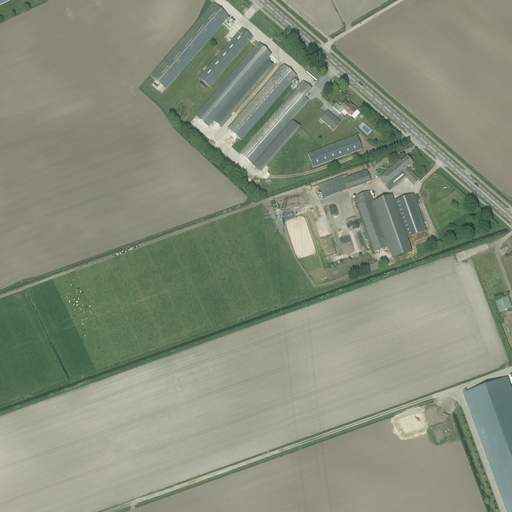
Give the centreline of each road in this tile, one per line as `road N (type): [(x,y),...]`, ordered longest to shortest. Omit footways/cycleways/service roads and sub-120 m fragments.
road 1 (track): [(456,389),(113,511)]
road 2 (primary): [(511,218),(261,0)]
road 3 (track): [(307,187),(0,297)]
